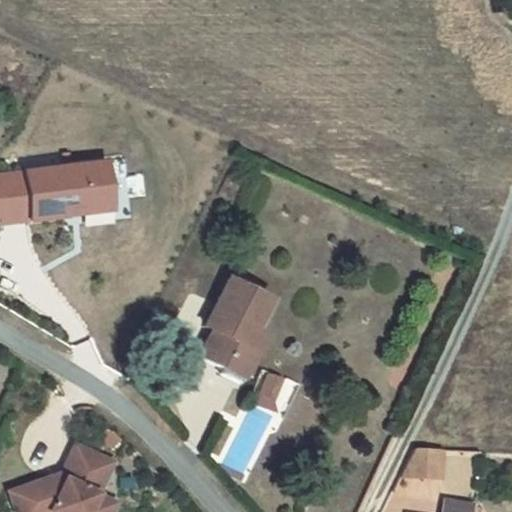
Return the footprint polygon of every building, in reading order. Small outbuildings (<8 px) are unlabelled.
[(19,224),(52,221),(51,207),(98,202),(94,164),(14,172),(19,224)] [(98,202),(51,207),(52,221),(99,216),(98,202)] [(190,366),(235,386),(257,338),(249,334),(265,300),(220,279),(196,331),(205,335),(190,366)] [(264,371),(222,462),(250,475),(292,384),(264,371)] [(109,464),(72,447),(59,476),(61,482),(59,486),(49,490),(46,481),(7,495),(13,511),(108,511),(112,504),(94,497),(109,464)] [(438,450),(412,449),(398,476),(437,478),(438,450)] [(59,476),(46,481),(49,490),(59,486),(61,482),(59,476)]
